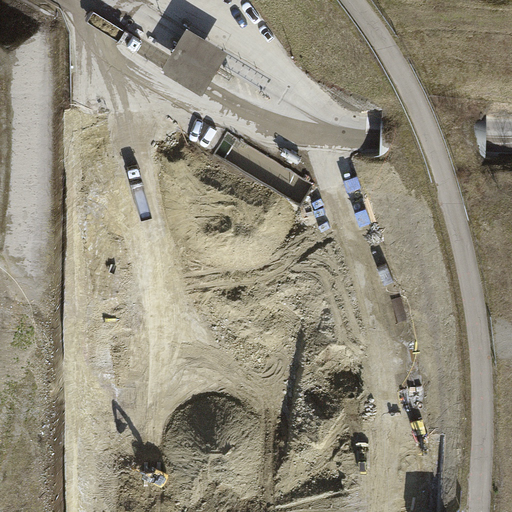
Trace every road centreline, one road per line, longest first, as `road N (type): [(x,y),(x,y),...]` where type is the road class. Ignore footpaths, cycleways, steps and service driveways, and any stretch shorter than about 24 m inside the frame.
road 1 (unclassified): [(353,0),(387,44),(430,131),(470,273),(485,411),(481,511)]
road 2 (residential): [(104,0),(293,113),(382,131),(511,139)]
